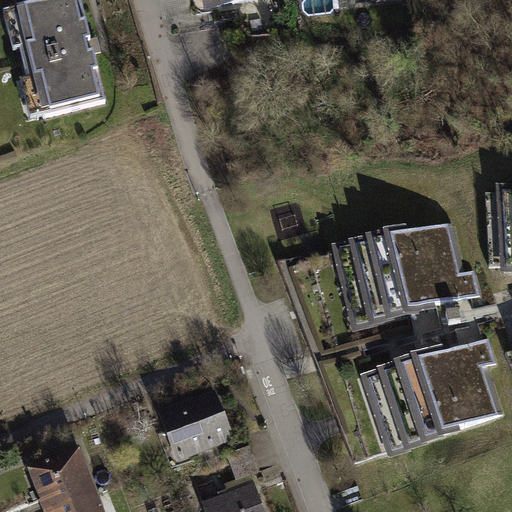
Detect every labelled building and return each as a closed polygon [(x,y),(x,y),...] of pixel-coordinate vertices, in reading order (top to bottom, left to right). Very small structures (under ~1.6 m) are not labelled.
[(115,99),(84,0),(49,0),(2,15),(35,123),(115,99)] [(203,0),(207,17),(270,4),(269,0),(203,0)] [(465,275),(453,226),(340,253),(345,273),(354,271),(368,326),(481,299),(474,273),(465,275)] [(394,456),(504,418),(487,370),(496,367),(487,342),(378,380),(396,434),(387,437),(394,456)] [(214,393),(166,414),(185,456),(233,434),(214,393)] [(110,511),(86,449),(31,470),(47,511),(110,511)] [(267,511),(252,476),(200,498),(206,511),(267,511)]
